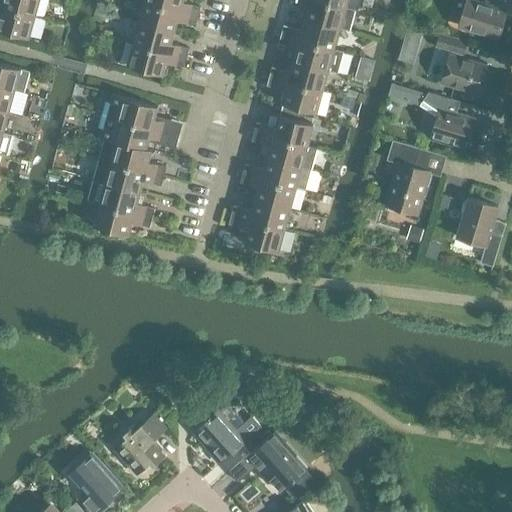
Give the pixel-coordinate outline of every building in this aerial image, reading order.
[(0,0),(0,5),(35,15),(39,0),(0,0)] [(182,1),(182,0),(145,0),(145,1),(198,16),(201,6),(182,1)] [(355,10),(345,7),(319,0),(290,0),(290,2),(308,7),(305,18),(340,28),(349,30),(355,10)] [(319,0),(345,7),(355,10),(359,4),(359,0),(319,0)] [(455,0),(452,9),(463,13),(459,26),(498,37),(506,11),(474,1),(474,0),(455,0)] [(196,25),(198,16),(145,1),(139,22),(174,32),(177,20),(196,25)] [(35,15),(0,5),(0,29),(29,37),(35,15)] [(334,49),(340,28),(305,18),(302,30),(284,25),(281,34),(334,49)] [(171,43),(174,32),(139,22),(134,43),(187,57),(189,48),(171,43)] [(407,29),(399,59),(414,63),(423,33),(407,29)] [(334,49),(281,34),(278,44),(297,49),(294,60),(328,69),(338,72),(344,51),(334,49)] [(462,57),(463,54),(467,42),(440,34),(436,46),(452,50),(451,54),(450,54),(441,83),(481,95),(490,66),(462,57)] [(184,67),(187,57),(134,43),(128,64),(162,74),(166,62),(184,67)] [(361,56),(356,77),(370,80),(375,60),(361,56)] [(322,90),(328,69),(294,60),(290,71),(272,66),(269,76),(322,90)] [(0,86),(15,90),(24,93),(30,71),(0,62),(0,86)] [(397,73),(395,81),(402,82),(404,75),(397,73)] [(316,112),(322,90),(269,76),(267,85),(285,90),(282,102),(316,112)] [(392,82),(389,94),(419,104),(423,91),(392,82)] [(15,90),(0,86),(0,108),(9,111),(15,90)] [(348,88),(346,95),(357,99),(360,92),(348,88)] [(474,118),(457,113),(460,101),(429,92),(420,105),(437,117),(431,138),(448,144),(449,140),(466,145),(474,118)] [(113,93),(110,102),(106,101),(102,114),(161,130),(164,121),(154,118),(158,106),(113,93)] [(9,111),(0,108),(0,130),(3,132),(9,111)] [(158,140),(161,130),(102,114),(99,127),(103,128),(100,137),(105,138),(117,142),(117,140),(146,149),(146,147),(149,137),(158,140)] [(257,122),(254,131),(307,145),(313,123),(279,114),(275,127),(257,122)] [(3,132),(0,130),(0,153),(7,155),(13,134),(3,132)] [(307,145),(254,131),(252,140),(270,146),(267,157),(311,169),(317,148),(307,145)] [(152,149),(146,147),(146,149),(117,140),(117,142),(105,138),(100,158),(164,176),(167,167),(148,161),(152,149)] [(429,171),(422,169),(428,150),(401,142),(394,162),(398,163),(386,204),(417,213),(429,171)] [(311,169),(267,157),(264,168),(245,163),(243,173),(296,187),(305,190),(311,169)] [(162,185),(164,176),(100,158),(94,179),(140,192),(143,180),(162,185)] [(296,187),(243,173),(240,182),(259,187),(255,198),(290,208),(296,187)] [(94,179),(88,200),(99,203),(153,218),(155,208),(137,203),(140,192),(94,179)] [(58,184),(56,191),(68,194),(70,187),(58,184)] [(491,229),(498,206),(468,197),(456,236),(485,245),(480,262),(493,266),(503,233),(491,229)] [(290,208),(255,198),(252,210),(234,205),(231,214),(284,229),(290,208)] [(150,227),(153,218),(99,203),(93,225),(128,234),(131,222),(150,227)] [(284,229),(231,214),(229,224),(247,229),(244,241),(261,246),(260,250),(271,253),(273,249),(278,250),(284,229)] [(410,225),(406,239),(420,243),(424,229),(410,225)] [(429,240),(425,255),(437,258),(441,243),(429,240)] [(252,416),(236,431),(218,411),(195,432),(222,462),(261,426),(252,416)] [(153,413),(139,426),(136,423),(123,434),(127,437),(121,443),(122,443),(131,453),(125,459),(138,474),(150,463),(153,467),(165,456),(153,441),(167,429),(153,413)] [(273,432),(230,471),(239,481),(258,464),(283,491),(285,489),(294,500),(318,484),(307,470),(273,432)] [(264,432),(257,438),(261,442),(268,436),(264,432)] [(256,437),(247,444),(252,450),(260,442),(256,437)] [(88,455),(70,472),(81,484),(88,492),(80,499),(91,511),(96,511),(120,491),(108,476),(111,473),(102,463),(99,466),(88,455)] [(286,511),(309,511),(303,501),(286,511)] [(85,511),(76,502),(68,509),(70,511),(85,511)]
